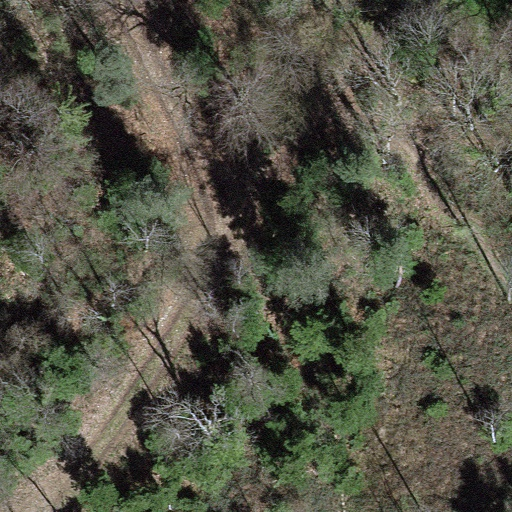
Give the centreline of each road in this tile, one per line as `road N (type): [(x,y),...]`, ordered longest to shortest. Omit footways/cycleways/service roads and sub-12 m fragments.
road 1 (track): [(248,224),(145,387),(36,511)]
road 2 (track): [(106,0),(248,224)]
road 3 (track): [(248,224),(354,82)]
